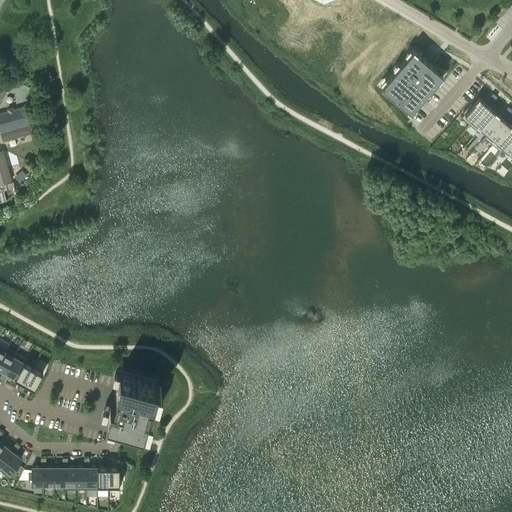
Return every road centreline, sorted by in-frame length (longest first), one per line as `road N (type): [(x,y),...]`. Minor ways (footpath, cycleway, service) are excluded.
road 1 (residential): [(0,418),(43,447),(106,446),(113,431),(0,391)]
road 2 (residential): [(380,0),(484,60)]
